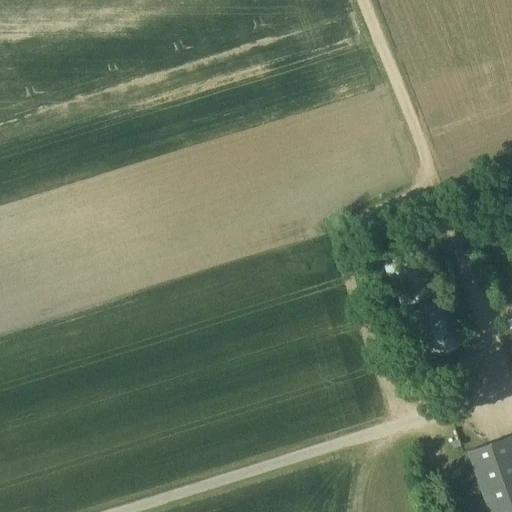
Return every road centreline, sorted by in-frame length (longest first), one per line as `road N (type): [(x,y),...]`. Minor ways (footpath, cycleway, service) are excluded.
road 1 (unclassified): [(133,511),(438,416)]
road 2 (unknown): [(425,185),(356,0)]
